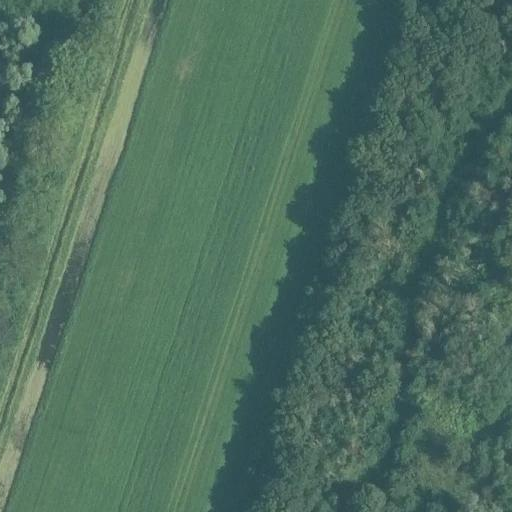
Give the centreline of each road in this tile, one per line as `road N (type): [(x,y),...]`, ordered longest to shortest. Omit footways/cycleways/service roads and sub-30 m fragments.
road 1 (track): [(511,106),(446,225),(409,342),(404,424),(344,511)]
road 2 (track): [(125,0),(0,395)]
